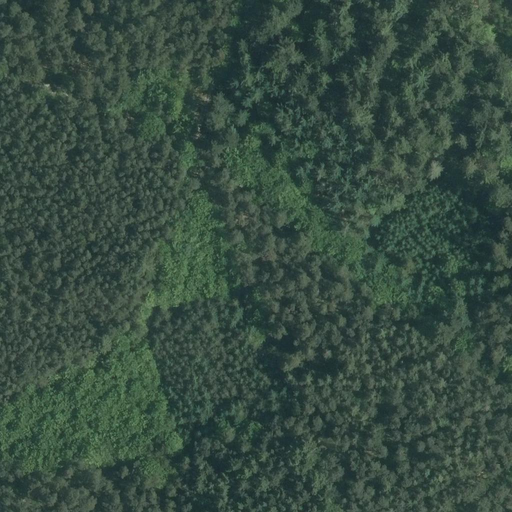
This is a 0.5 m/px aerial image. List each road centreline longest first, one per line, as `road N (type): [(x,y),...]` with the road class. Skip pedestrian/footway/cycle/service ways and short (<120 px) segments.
road 1 (track): [(192,141),(196,189),(165,244),(140,335),(110,360),(33,397),(0,449)]
road 2 (track): [(0,71),(192,141)]
